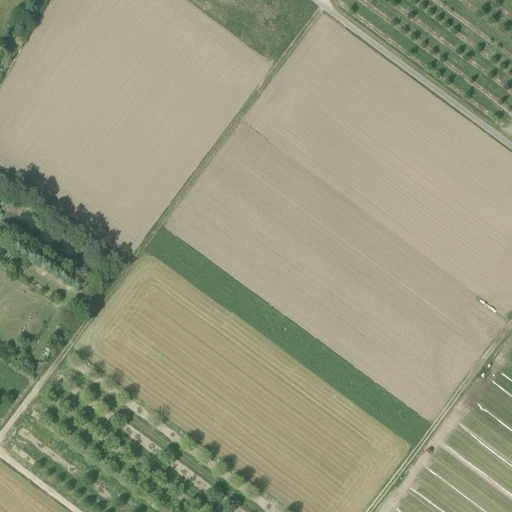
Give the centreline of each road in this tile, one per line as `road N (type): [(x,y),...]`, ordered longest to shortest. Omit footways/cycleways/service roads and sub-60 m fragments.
road 1 (track): [(327,0),(0,435)]
road 2 (track): [(369,511),(511,323)]
road 3 (unclassified): [(324,8),(511,147)]
